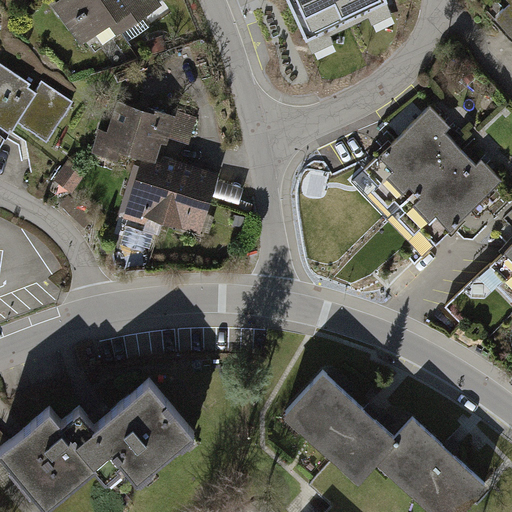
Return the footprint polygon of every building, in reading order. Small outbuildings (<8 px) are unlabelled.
[(162,4),(159,0),(62,0),(56,5),(85,44),(111,25),(119,36),(162,4)] [(289,0),(313,49),(334,39),(331,33),(369,15),(373,24),(393,15),(387,0),(289,0)] [(511,35),(511,0),(507,0),(509,1),(493,16),(511,35)] [(39,91),(0,64),(0,125),(14,135),(21,124),(48,142),(73,104),(43,84),(39,91)] [(155,159),(157,152),(161,140),(167,142),(168,136),(189,142),(197,117),(174,110),(173,113),(147,105),(146,108),(116,99),(107,130),(99,128),(92,151),(117,159),(121,149),(142,155),(155,159)] [(452,127),(432,106),(381,155),(396,170),(389,177),(405,193),(411,188),(422,199),(416,205),(431,221),(438,214),(452,228),(502,180),(483,160),(478,165),(446,132),(452,127)] [(219,171),(157,152),(155,159),(142,155),(123,217),(146,224),(148,216),(163,221),(201,233),(219,171)] [(78,181),(85,162),(65,155),(58,174),(78,181)] [(148,252),(152,229),(132,226),(129,249),(148,252)] [(400,438),(395,434),(324,368),(284,412),(360,481),(378,461),(400,438)] [(81,441),(53,408),(4,448),(51,505),(120,449),(143,478),(197,433),(154,380),(81,441)] [(84,386),(66,394),(73,411),(91,402),(84,386)] [(413,414),(395,434),(400,438),(378,461),(434,511),(462,511),(489,483),(413,414)]
